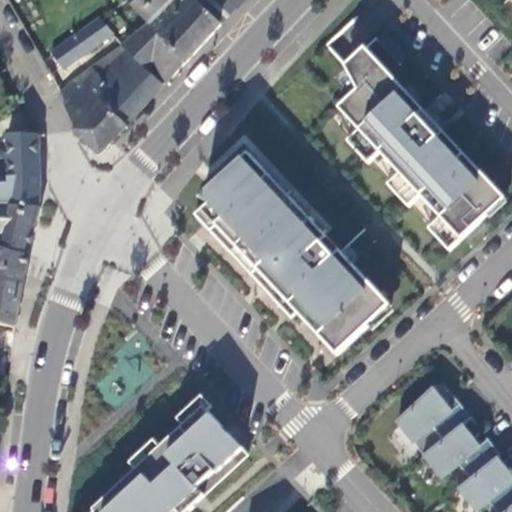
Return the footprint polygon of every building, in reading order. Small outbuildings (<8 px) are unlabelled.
[(129,0),(145,16),(162,0),(129,0)] [(149,22),(185,62),(243,0),(162,0),(145,16),(149,22)] [(66,68),(87,52),(115,33),(102,16),(52,52),(66,68)] [(128,50),(161,86),(185,62),(149,22),(123,42),(128,50)] [(87,52),(108,72),(128,50),(123,42),(115,33),(87,52)] [(360,130),(348,141),(369,164),(381,152),(400,174),(388,185),(409,207),(421,196),(441,218),(429,229),(450,251),(488,216),(485,212),(502,196),(506,200),(507,199),(445,132),(439,138),(419,117),(425,111),(366,48),(346,67),(359,90),(340,108),(360,130)] [(72,79),(61,91),(76,124),(72,129),(99,153),(128,122),(161,86),(128,50),(108,72),(102,77),(95,71),(81,85),(72,79)] [(39,185),(38,140),(10,139),(10,178),(9,207),(39,209),(39,185)] [(328,238),(250,154),(204,196),(210,203),(195,215),(282,308),(288,302),(320,336),(325,332),(342,350),(337,355),(338,356),(392,306),(341,251),(335,257),(322,243),(328,238)] [(0,206),(9,207),(10,178),(0,178),(0,206)] [(0,206),(0,251),(28,259),(39,209),(9,207),(0,206)] [(30,260),(28,259),(0,251),(0,327),(16,331),(30,260)] [(448,404),(435,387),(397,423),(413,443),(414,442),(425,456),(464,424),(472,418),(461,404),(453,411),(448,404)] [(455,398),(448,404),(453,411),(461,404),(455,398)] [(95,511),(190,511),(195,508),(189,500),(199,491),(204,496),(249,455),(206,408),(95,511)] [(425,456),(424,457),(442,479),(460,465),(471,480),(499,458),(502,455),(488,438),(480,445),(464,424),(425,456)] [(471,480),(459,490),(477,511),(489,502),(497,511),(506,511),(511,507),(511,473),(499,458),(471,480)]
